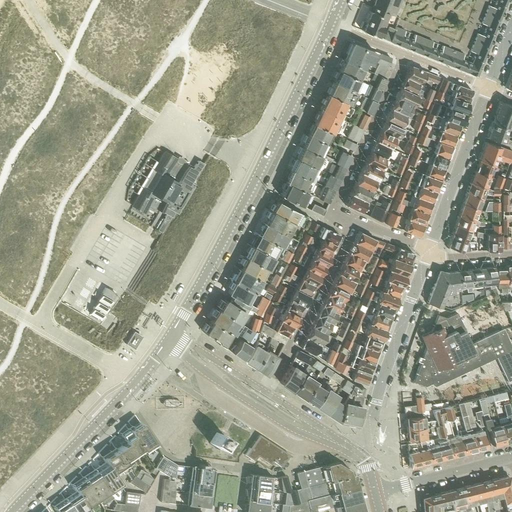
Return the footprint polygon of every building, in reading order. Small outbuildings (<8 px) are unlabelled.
[(374,0),(372,7),(387,13),(393,15),(399,0),(374,0)] [(499,20),(504,6),(494,2),(492,7),(487,5),(484,14),(499,20)] [(379,30),(387,13),(372,7),(376,9),(374,13),(369,10),(364,21),(362,21),(359,27),(361,29),(361,30),(380,38),(383,32),(379,30)] [(485,24),(483,30),(493,34),(499,20),(484,14),(481,22),(485,24)] [(383,38),(389,41),(394,28),(388,26),(383,38)] [(404,30),(395,26),(394,28),(389,41),(403,47),(407,37),(402,35),(404,30)] [(476,34),(473,42),(487,48),(493,34),(483,30),(481,35),(476,34)] [(403,47),(417,52),(423,37),(414,34),(412,39),(407,37),(403,47)] [(431,58),(435,48),(430,46),(432,41),(423,37),(417,52),(431,58)] [(350,42),(343,59),(360,67),(363,61),(368,64),(373,51),(350,42)] [(474,53),(472,58),(482,62),(487,48),(473,42),(469,51),(474,53)] [(440,50),(435,48),(431,58),(445,63),(451,49),(442,45),(440,50)] [(445,63),(462,70),(467,60),(461,58),(463,53),(451,49),(445,63)] [(376,61),(378,62),(386,65),(390,58),(379,53),(376,61)] [(470,62),(467,60),(462,70),(476,76),(482,62),(472,58),(470,62)] [(343,59),(338,70),(355,78),(357,79),(362,68),(360,67),(343,59)] [(374,73),(386,79),(391,67),(386,65),(378,62),(372,72),(374,73)] [(418,83),(428,87),(430,88),(431,87),(420,81),(422,77),(436,83),(438,77),(409,65),(404,76),(418,83)] [(357,79),(355,78),(338,70),(333,82),(349,90),(350,90),(356,93),(362,81),(357,79)] [(376,81),(373,87),(380,90),(386,79),(374,73),(371,79),(376,81)] [(418,95),(420,96),(424,98),(429,100),(433,90),(430,88),(428,87),(425,94),(421,92),(422,90),(416,87),(418,83),(404,76),(399,87),(416,94),(418,95)] [(447,80),(442,78),(437,90),(443,92),(447,80)] [(333,82),(327,94),(343,102),(345,102),(350,90),(349,90),(333,82)] [(467,101),(471,90),(451,83),(449,88),(452,90),(450,95),(467,101)] [(370,85),(364,96),(375,102),(380,90),(373,87),(370,85)] [(399,87),(394,98),(410,105),(413,99),(415,100),(418,95),(416,94),(399,87)] [(439,100),(443,92),(437,90),(434,98),(439,100)] [(327,94),(320,109),(338,117),(341,112),(345,114),(349,107),(342,104),(343,102),(327,94)] [(448,107),(463,112),(467,101),(450,95),(448,94),(446,100),(450,102),(448,107)] [(364,108),(370,111),(375,102),(364,96),(361,104),(365,106),(364,108)] [(424,98),(420,96),(419,99),(422,101),(420,105),(426,108),(429,100),(424,98)] [(405,116),(410,105),(394,98),(389,108),(405,116)] [(511,105),(499,101),(491,122),(506,128),(507,128),(511,116),(511,105)] [(428,113),(434,115),(437,107),(431,105),(428,113)] [(440,117),(458,124),(463,112),(448,107),(444,118),(440,117)] [(389,108),(384,119),(401,127),(401,126),(406,116),(405,116),(389,108)] [(313,124),(328,131),(330,132),(331,129),(335,131),(339,124),(336,123),(338,117),(320,109),(313,124)] [(413,119),(415,120),(420,122),(423,115),(416,112),(413,119)] [(431,122),(434,115),(428,113),(425,120),(431,122)] [(357,126),(362,129),(368,116),(363,114),(357,126)] [(440,117),(436,128),(455,135),(458,124),(440,117)] [(396,137),(401,127),(384,119),(379,130),(396,137)] [(420,122),(415,120),(412,128),(417,130),(420,122)] [(508,136),(503,135),(506,128),(491,122),(486,136),(501,142),(504,143),(511,145),(511,141),(507,139),(508,136)] [(322,142),(328,131),(313,124),(307,135),(322,142)] [(356,142),(362,129),(357,126),(352,124),(346,137),(356,142)] [(428,129),(423,127),(420,134),(425,137),(428,129)] [(435,141),(436,141),(451,146),(455,135),(436,128),(436,129),(439,130),(437,136),(432,134),(431,139),(435,140),(435,141)] [(391,148),(396,137),(379,130),(374,140),(391,148)] [(409,134),(406,142),(412,144),(415,137),(409,134)] [(422,145),(426,146),(429,138),(425,137),(420,134),(415,146),(421,148),(422,145)] [(307,135),(302,147),(320,155),(325,144),(322,142),(307,135)] [(341,145),(352,150),(355,144),(344,139),(341,145)] [(374,140),(369,151),(383,157),(387,148),(390,149),(391,148),(374,140)] [(436,141),(432,152),(446,157),(451,146),(436,141)] [(511,151),(484,141),(478,159),(492,164),(495,158),(508,163),(511,151)] [(412,144),(406,142),(405,142),(401,150),(408,153),(412,144)] [(296,159),(315,168),(319,170),(321,165),(318,164),(322,156),(320,155),(302,147),(296,159)] [(411,157),(416,159),(419,151),(414,149),(411,157)] [(334,162),(335,163),(344,167),(350,155),(339,150),(335,160),(325,155),(324,157),(334,162)] [(176,158),(164,151),(153,169),(156,171),(145,189),(142,187),(132,205),(144,212),(147,208),(154,212),(156,208),(171,217),(172,218),(175,213),(179,214),(195,187),(191,185),(204,164),(203,164),(198,161),(192,171),(189,169),(189,168),(182,164),(184,160),(181,158),(177,156),(176,158)] [(383,158),(383,157),(369,151),(364,162),(378,168),(383,158)] [(422,161),(428,163),(442,168),(446,157),(432,152),(430,158),(424,156),(422,161)] [(397,164),(403,166),(406,158),(400,156),(397,164)] [(416,159),(411,157),(408,164),(413,166),(416,159)] [(291,171),(309,179),(315,168),(296,159),(291,171)] [(488,176),(492,164),(478,159),(473,171),(488,176)] [(380,169),(378,168),(364,162),(359,173),(375,180),(380,169)] [(339,179),(344,167),(335,163),(334,165),(331,163),(326,173),(328,174),(339,179)] [(428,163),(424,174),(438,179),(442,168),(428,163)] [(400,174),(403,166),(397,164),(395,169),(393,169),(392,171),(400,174)] [(291,171),(285,182),(305,192),(307,187),(306,186),(309,179),(291,171)] [(402,179),(407,181),(410,173),(405,171),(402,179)] [(473,171),(469,182),(484,187),(488,176),(473,171)] [(372,186),(375,180),(359,173),(354,183),(371,191),(373,187),(372,186)] [(415,184),(419,185),(434,190),(438,179),(424,174),(424,173),(421,181),(414,178),(413,183),(415,184)] [(328,174),(322,185),(333,191),(339,179),(328,174)] [(390,183),(389,186),(394,188),(397,181),(392,178),(389,178),(387,182),(390,183)] [(407,181),(402,179),(399,186),(404,189),(407,181)] [(492,190),(498,190),(499,187),(501,181),(495,179),(491,189),(492,190)] [(511,181),(506,179),(503,188),(508,189),(511,181)] [(311,194),(305,192),(285,182),(279,195),(303,206),(305,201),(307,202),(311,194)] [(480,198),(484,187),(469,182),(465,192),(480,198)] [(366,201),(371,191),(354,183),(349,194),(366,201)] [(390,197),(394,188),(389,186),(385,184),(382,192),(388,195),(388,196),(390,197)] [(430,202),(434,190),(419,185),(415,184),(411,195),(415,196),(430,202)] [(328,203),(333,191),(322,185),(316,197),(328,203)] [(398,190),(394,201),(399,203),(406,205),(407,201),(402,199),(401,201),(400,200),(403,192),(398,190)] [(476,208),(480,198),(465,192),(462,203),(476,208)] [(364,206),(366,201),(349,194),(344,205),(359,212),(362,205),(364,206)] [(415,196),(411,207),(426,213),(430,202),(415,196)] [(381,199),(378,207),(386,210),(389,202),(381,199)] [(293,209),(276,200),(270,212),(289,221),(303,229),(309,218),(293,209)] [(396,211),(399,203),(394,201),(390,209),(396,211)] [(309,209),(322,215),(325,209),(312,203),(309,209)] [(474,214),(476,208),(462,203),(458,214),(478,221),(480,216),(474,214)] [(374,205),(369,216),(381,222),(386,210),(378,207),(374,205)] [(406,218),(407,219),(422,224),(426,213),(411,207),(410,207),(406,218)] [(284,230),(289,221),(270,212),(264,223),(283,233),(290,237),(291,234),(284,230)] [(385,223),(393,227),(398,215),(389,212),(385,223)] [(481,222),(478,221),(458,214),(454,225),(469,230),(471,224),(476,226),(476,225),(483,225),(483,222),(481,222)] [(407,219),(403,230),(418,236),(422,224),(407,219)] [(313,231),(317,224),(312,221),(308,228),(313,231)] [(285,235),(283,233),(264,223),(258,235),(276,245),(279,246),(285,235)] [(485,228),(485,233),(498,233),(498,223),(491,224),(491,228),(485,228)] [(469,230),(454,225),(450,236),(464,241),(469,230)] [(318,236),(320,237),(333,244),(338,235),(322,227),(318,236)] [(358,231),(352,242),(370,251),(373,245),(381,248),(383,242),(374,239),(358,231)] [(485,250),(498,249),(498,233),(485,233),(479,233),(480,237),(480,238),(484,238),(485,250)] [(306,244),(307,243),(310,245),(314,238),(305,234),(301,241),(306,244)] [(279,246),(276,245),(258,235),(252,247),(271,257),(273,258),(275,259),(278,255),(275,253),(277,251),(282,254),(280,258),(278,261),(279,261),(285,264),(291,252),(286,250),(279,246)] [(468,243),(464,241),(450,236),(446,246),(447,246),(447,248),(453,251),(454,249),(461,251),(468,251),(468,243)] [(314,248),(328,255),(333,244),(320,237),(314,248)] [(368,256),(370,251),(352,242),(347,252),(362,260),(363,261),(366,255),(368,256)] [(395,253),(393,258),(408,264),(412,253),(386,243),(384,248),(395,253)] [(296,251),(301,254),(305,247),(300,244),(296,251)] [(266,268),(271,257),(252,247),(246,258),(264,267),(266,268)] [(308,252),(306,256),(323,265),(328,255),(314,248),(312,254),(308,252)] [(301,254),(296,251),(292,259),(298,261),(301,254)] [(357,270),(362,260),(347,252),(342,263),(355,269),(357,270)] [(371,255),(368,263),(373,265),(376,258),(371,255)] [(301,265),(305,267),(318,274),(323,265),(306,256),(301,265)] [(377,264),(389,269),(404,274),(408,264),(393,258),(390,257),(388,262),(379,259),(377,264)] [(257,279),(264,267),(246,258),(239,270),(257,279)] [(279,261),(273,272),(279,275),(285,264),(279,261)] [(350,279),(355,269),(342,263),(337,272),(350,279)] [(373,265),(368,263),(364,270),(370,273),(373,265)] [(286,271),(291,274),(295,266),(290,264),(286,271)] [(479,268),(481,284),(482,286),(489,285),(489,288),(493,287),(492,266),(479,268)] [(305,267),(300,277),(313,284),(318,274),(305,267)] [(506,283),(505,267),(504,267),(504,269),(495,269),(494,271),(495,286),(500,286),(500,292),(506,292),(506,283)] [(470,285),(481,284),(479,268),(468,269),(470,285)] [(385,279),(386,280),(400,285),(404,274),(389,269),(385,279)] [(465,291),(470,290),(470,285),(468,269),(457,271),(459,288),(465,288),(465,291)] [(273,288),(257,279),(239,270),(233,281),(251,290),(252,291),(256,285),(263,289),(270,293),(273,288)] [(459,290),(459,288),(457,271),(445,272),(438,270),(426,302),(440,307),(441,305),(449,308),(461,303),(460,295),(459,290)] [(291,274),(286,271),(282,278),(288,281),(291,274)] [(279,275),(273,272),(268,282),(274,285),(279,275)] [(353,281),(350,279),(337,272),(331,283),(345,291),(348,292),(353,281)] [(374,285),(378,277),(373,275),(369,283),(374,285)] [(359,283),(364,286),(367,279),(362,276),(359,283)] [(308,294),(313,284),(300,277),(294,287),(308,294)] [(396,296),(400,285),(386,280),(382,291),(396,296)] [(238,299),(236,302),(241,305),(244,302),(245,302),(251,290),(233,281),(227,293),(238,299)] [(331,283),(326,294),(340,301),(345,291),(331,283)] [(355,291),(360,293),(361,294),(364,286),(359,283),(355,291)] [(276,291),(280,293),(284,286),(279,284),(276,291)] [(96,302),(89,314),(99,319),(115,293),(105,287),(98,299),(96,302)] [(294,287),(289,298),(303,304),(308,294),(294,287)] [(367,289),(363,296),(368,298),(372,291),(367,289)] [(375,301),(376,301),(392,307),(396,296),(382,291),(379,290),(375,301)] [(277,301),(280,293),(276,291),(272,298),(277,301)] [(335,311),(340,301),(326,294),(321,304),(335,311)] [(471,294),(460,295),(461,303),(472,299),(471,294)] [(368,298),(363,296),(360,304),(365,306),(366,305),(368,298)] [(282,305),(281,307),(297,315),(303,304),(289,298),(285,306),(282,305)] [(353,298),(349,305),(355,308),(358,300),(353,298)] [(217,309),(239,323),(248,309),(237,303),(231,299),(229,302),(224,299),(217,309)] [(373,312),(389,317),(392,307),(376,301),(374,307),(373,312)] [(503,310),(505,310),(508,310),(507,301),(499,301),(503,310)] [(321,304),(315,314),(329,322),(332,317),(335,318),(337,312),(335,311),(321,304)] [(268,305),(265,312),(271,315),(271,313),(274,308),(268,305)] [(355,308),(349,305),(346,313),(351,315),(355,308)] [(260,315),(261,310),(255,307),(252,311),(253,311),(260,315)] [(292,326),(297,315),(281,307),(281,308),(276,318),(292,326)] [(359,319),(364,309),(359,307),(358,310),(357,310),(354,317),(359,319)] [(217,309),(210,320),(230,332),(232,333),(239,323),(217,309)] [(271,315),(265,312),(264,313),(262,321),(269,323),(271,315)] [(373,312),(369,322),(385,328),(389,317),(373,312)] [(470,343),(456,312),(444,317),(436,314),(430,331),(420,336),(425,345),(412,381),(424,386),(432,382),(433,386),(495,357),(506,381),(511,377),(511,349),(502,328),(470,343)] [(333,323),(329,322),(315,314),(310,325),(324,332),(327,334),(333,323)] [(255,331),(259,319),(252,317),(249,329),(255,331)] [(359,319),(354,317),(350,328),(355,330),(359,319)] [(271,328),(274,330),(286,336),(292,326),(276,318),(271,328)] [(210,320),(203,332),(215,340),(214,341),(221,346),(223,343),(225,344),(230,337),(232,333),(230,332),(210,320)] [(343,320),(340,327),(345,329),(348,322),(343,320)] [(381,339),(385,328),(369,322),(367,322),(363,333),(365,333),(381,339)] [(272,334),(274,330),(271,328),(262,324),(259,331),(268,335),(266,339),(269,340),(270,337),(272,334)] [(319,343),(324,332),(310,325),(305,336),(319,343)] [(334,338),(341,341),(345,329),(340,327),(337,333),(337,334),(336,334),(334,338)] [(240,335),(242,337),(250,342),(253,337),(255,331),(249,329),(246,333),(245,332),(243,331),(240,335)] [(125,342),(133,348),(141,335),(133,330),(125,342)] [(286,336),(274,330),(272,334),(270,337),(283,343),(286,336)] [(345,339),(350,341),(352,338),(354,334),(348,332),(345,339)] [(360,345),(377,351),(381,339),(365,333),(362,341),(360,345)] [(326,347),(319,343),(305,336),(299,347),(313,354),(317,346),(325,350),(326,347)] [(240,358),(249,344),(239,338),(237,340),(234,345),(233,344),(229,348),(230,350),(230,351),(240,358)] [(347,349),(350,341),(345,339),(342,347),(341,350),(345,352),(347,349)] [(244,360),(254,367),(267,347),(256,341),(244,360)] [(334,341),(331,349),(336,351),(339,343),(334,341)] [(358,357),(373,362),(377,351),(360,345),(357,344),(354,355),(358,357)] [(265,374),(276,357),(271,354),(273,351),(267,347),(254,367),(265,374)] [(330,365),(336,351),(331,349),(325,361),(330,365)] [(297,350),(294,357),(307,363),(310,357),(297,350)] [(339,353),(336,361),(341,363),(344,355),(345,352),(341,350),(339,353)] [(354,367),(369,373),(373,362),(358,357),(354,355),(350,366),(354,367)] [(318,370),(322,364),(315,359),(310,365),(318,370)] [(333,367),(343,374),(347,365),(341,363),(336,361),(333,367)] [(301,373),(290,365),(279,382),(290,389),(301,373)] [(312,381),(311,381),(301,397),(312,404),(324,386),(329,378),(333,372),(325,366),(321,372),(327,377),(321,386),(312,381)] [(354,367),(350,379),(365,384),(369,373),(354,367)] [(342,377),(333,372),(329,378),(338,383),(342,377)] [(301,397),(311,381),(304,376),(305,375),(301,373),(290,389),(301,397)] [(339,387),(347,393),(351,383),(344,379),(340,384),(339,387)] [(343,402),(339,419),(356,423),(360,406),(363,388),(357,386),(351,383),(347,393),(343,402)] [(336,393),(324,386),(312,404),(324,411),(333,398),(336,393)] [(486,428),(491,445),(497,444),(498,444),(500,444),(501,442),(504,442),(499,423),(490,426),(482,397),(470,400),(473,412),(481,411),(485,428),(486,428)] [(333,398),(324,411),(338,421),(339,419),(343,402),(337,401),(333,398)] [(507,421),(499,423),(504,442),(505,442),(506,442),(508,442),(509,440),(511,439),(511,427),(510,421),(511,419),(507,400),(502,401),(507,421)] [(475,430),(467,401),(463,402),(475,449),(478,448),(479,449),(482,448),(483,447),(485,447),(480,428),(475,430)] [(469,452),(470,450),(475,449),(463,402),(457,403),(463,429),(458,430),(459,434),(464,452),(465,452),(466,453),(469,452)] [(437,408),(441,423),(444,435),(446,442),(450,456),(455,454),(457,455),(460,454),(460,453),(462,453),(457,434),(451,436),(447,421),(443,422),(441,413),(443,413),(445,419),(453,417),(450,405),(437,408)] [(422,416),(405,417),(406,429),(428,427),(441,423),(437,408),(431,409),(432,419),(423,420),(422,416)] [(130,429),(128,430),(140,449),(141,450),(152,443),(139,423),(130,429)] [(424,432),(428,432),(434,431),(436,437),(444,435),(441,423),(428,427),(406,429),(407,440),(424,438),(424,432)] [(122,460),(140,449),(128,430),(120,435),(124,441),(120,443),(121,446),(115,450),(122,460)] [(215,431),(208,443),(219,450),(227,439),(221,435),(215,431)] [(244,455),(251,460),(253,461),(256,456),(270,465),(272,461),(280,467),(288,455),(272,444),(258,435),(244,455)] [(450,456),(446,442),(432,445),(430,438),(423,440),(429,461),(443,458),(444,458),(447,458),(448,456),(450,456)] [(429,461),(423,440),(418,440),(420,448),(416,449),(417,451),(415,451),(416,454),(407,456),(408,467),(410,466),(411,467),(416,466),(417,464),(429,461)] [(415,443),(406,444),(407,456),(416,454),(415,451),(417,451),(416,449),(415,443)] [(124,463),(122,460),(115,450),(102,459),(104,462),(112,474),(114,473),(113,471),(119,467),(122,473),(124,471),(130,480),(128,482),(143,492),(148,485),(132,475),(128,468),(124,463)] [(158,469),(160,471),(167,459),(161,456),(154,467),(158,469)] [(181,472),(182,466),(175,465),(167,459),(160,471),(169,476),(174,477),(175,471),(181,472)] [(99,467),(94,471),(107,491),(119,484),(112,474),(104,462),(98,466),(99,467)] [(299,488),(349,475),(348,471),(348,470),(340,466),(338,464),(335,465),(335,462),(320,466),(295,473),(299,488)] [(132,475),(148,485),(151,479),(148,475),(139,469),(138,470),(134,464),(128,468),(132,475)] [(192,467),(191,479),(209,482),(210,469),(192,467)] [(96,499),(107,491),(94,471),(82,478),(96,499)] [(248,487),(267,489),(268,477),(272,478),(272,477),(248,474),(248,475),(249,475),(249,476),(246,476),(246,483),(248,483),(248,487)] [(294,490),(297,502),(329,494),(352,487),(349,475),(299,488),(294,490)] [(506,475),(497,478),(501,496),(505,511),(511,511),(511,495),(507,476),(506,475)] [(285,476),(279,477),(280,491),(286,492),(287,492),(289,491),(285,476)] [(84,506),(96,499),(82,478),(71,486),(75,493),(84,506)] [(489,479),(485,481),(492,511),(498,511),(495,501),(494,502),(493,498),(501,496),(497,478),(490,480),(489,479)] [(207,494),(209,482),(191,479),(189,492),(207,494)] [(492,511),(485,481),(480,482),(473,484),(477,502),(484,500),(485,504),(487,511),(491,511),(492,511),(491,511),(492,511)] [(470,511),(469,504),(475,503),(470,485),(463,487),(463,486),(458,488),(464,511),(470,511)] [(265,502),(267,489),(248,487),(248,488),(244,489),(245,496),(247,496),(246,500),(265,502)] [(353,487),(352,487),(329,494),(333,507),(355,501),(356,501),(356,500),(353,488),(353,487)] [(160,501),(173,503),(174,497),(168,496),(169,489),(168,489),(162,488),(160,501)] [(453,489),(446,491),(450,508),(451,509),(459,507),(460,511),(458,511),(464,511),(458,488),(453,489)] [(289,491),(287,492),(290,504),(297,502),(294,490),(289,491)] [(125,491),(123,504),(137,506),(138,493),(125,491)] [(421,511),(430,511),(439,511),(440,511),(450,508),(446,491),(437,493),(428,496),(421,497),(421,511)] [(205,507),(207,494),(189,492),(187,505),(205,507)] [(88,511),(84,506),(75,493),(64,500),(71,511),(88,511)] [(290,504),(287,505),(285,511),(357,511),(357,507),(355,501),(333,507),(329,494),(297,502),(290,504)] [(55,511),(71,511),(64,500),(53,508),(55,511)] [(244,511),(243,511),(263,511),(265,502),(246,500),(246,504),(242,504),(243,511),(245,511),(244,511)] [(128,511),(135,511),(137,506),(123,504),(113,503),(112,510),(128,511)]
